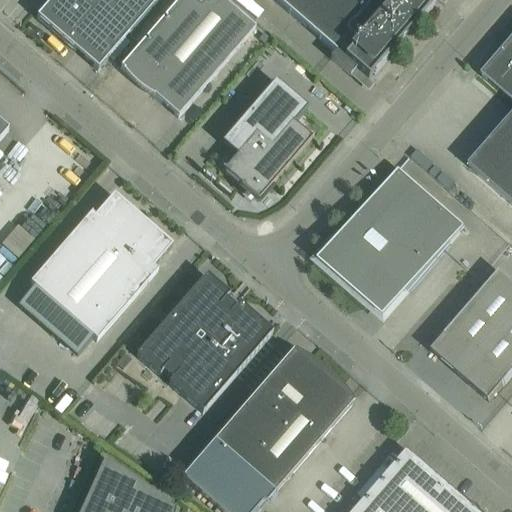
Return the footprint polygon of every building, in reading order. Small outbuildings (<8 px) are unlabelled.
[(53,0),(36,20),(75,54),(106,18),(128,37),(160,0),(53,0)] [(177,120),(254,31),(218,0),(181,0),(120,70),(123,73),(122,74),(124,76),(127,79),(131,83),(136,88),(141,93),(147,97),(153,100),(153,99),(177,120)] [(271,0),(335,55),(330,61),(350,78),(355,72),(367,82),(437,1),(436,0),(271,0)] [(511,206),(511,44),(482,78),(511,103),(511,120),(469,169),(511,206)] [(257,204),(312,140),(311,139),(309,141),(293,127),(307,111),(275,84),(221,146),(236,159),(224,173),(222,171),(221,172),(257,204)] [(384,322),(410,291),(464,230),(399,173),(319,265),(384,322)] [(153,270),(172,249),(113,198),(94,219),(91,216),(29,287),(96,344),(157,273),(153,270)] [(25,234),(4,267),(20,277),(41,244),(25,234)] [(511,284),(501,275),(445,339),(432,354),(489,404),(511,377),(511,284)] [(202,416),(271,336),(237,306),(236,307),(237,308),(234,311),(224,302),(227,299),(227,300),(228,298),(205,278),(135,359),(159,379),(160,378),(159,377),(162,374),(172,383),(169,386),(168,385),(167,387),(202,416)] [(274,496),(352,405),(292,353),(214,444),(274,496)] [(476,511),(408,453),(356,511),(476,511)] [(174,511),(104,462),(80,511),(174,511)] [(246,511),(268,511),(274,507),(257,488),(240,504),(246,511)]
